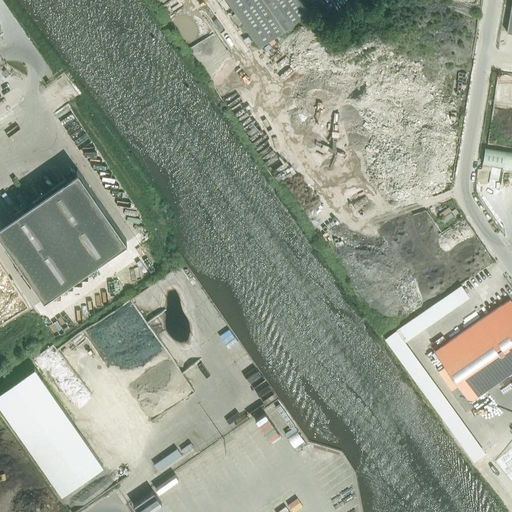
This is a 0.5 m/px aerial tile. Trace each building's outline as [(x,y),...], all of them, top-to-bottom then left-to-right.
[(301,0),(227,0),(259,46),(309,11),(301,0)] [(511,167),(511,151),(505,150),(485,147),(482,163),(503,166),(511,167)] [(82,160),(0,209),(0,223),(8,237),(18,239),(34,266),(34,267),(41,268),(38,279),(44,289),(53,290),(55,284),(54,284),(56,276),(59,277),(69,270),(71,274),(126,241),(127,235),(82,160)] [(511,302),(509,299),(435,351),(435,350),(434,351),(470,401),(470,400),(511,370),(511,302)] [(397,329),(404,339),(412,334),(404,323),(397,329)] [(396,330),(384,339),(473,462),(485,453),(396,330)] [(273,441),(285,458),(296,449),(290,441),(301,433),(277,402),(257,417),(246,425),(263,448),(273,441)] [(262,472),(236,433),(224,441),(251,480),(262,472)] [(511,447),(495,461),(511,482),(511,447)] [(154,465),(158,471),(181,454),(177,448),(154,465)] [(199,503),(181,470),(169,477),(187,509),(199,503)]
